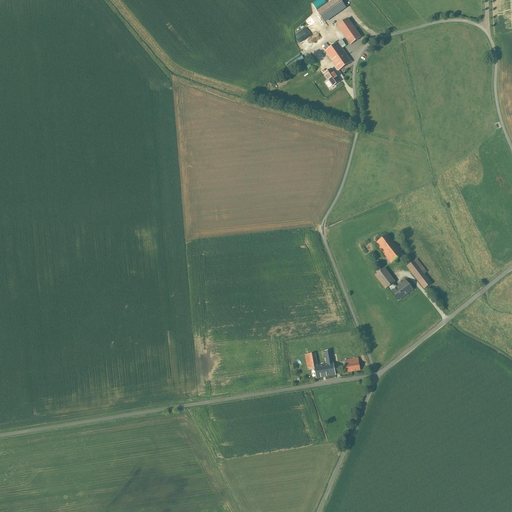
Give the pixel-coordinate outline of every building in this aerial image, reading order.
[(345,7),(340,0),(333,0),(317,11),(324,21),(345,7)] [(360,37),(347,18),(337,25),(351,44),(360,37)] [(306,50),(315,44),(312,39),(309,41),(310,42),(303,46),(306,50)] [(342,40),(338,43),(342,49),(346,46),(342,40)] [(338,43),(338,42),(325,51),(339,71),(351,62),(342,49),(338,43)] [(339,81),(331,70),(325,74),(333,86),(339,81)] [(333,86),(325,74),(321,77),(329,88),(333,86)] [(402,254),(387,234),(376,243),(391,263),(402,254)] [(414,261),(407,266),(424,288),(431,283),(424,273),(423,274),(413,262),(414,261)] [(395,282),(384,268),(375,275),(386,289),(389,287),(393,284),(395,282)] [(396,288),(393,284),(389,287),(397,297),(401,295),(402,297),(413,289),(406,280),(396,288)] [(327,365),(333,364),(330,350),(325,351),(327,365)] [(315,367),(318,367),(315,353),(308,354),(310,363),(307,363),(308,368),(315,367)] [(358,361),(345,364),(347,372),(360,370),(358,361)] [(318,367),(315,367),(316,378),(335,375),(333,364),(327,365),(318,367)]
